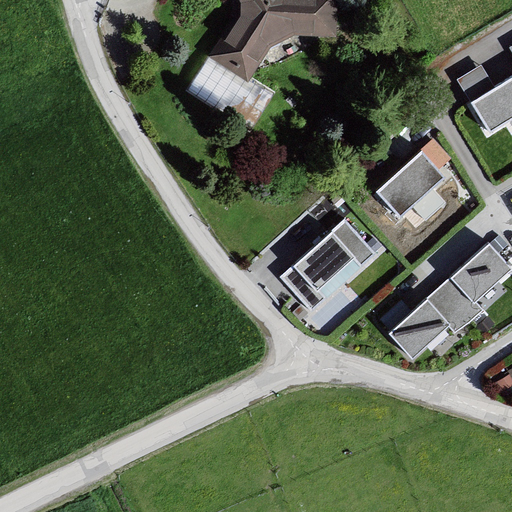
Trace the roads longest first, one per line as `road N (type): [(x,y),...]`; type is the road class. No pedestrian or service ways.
road 1 (residential): [(313,369),(176,208),(102,86),(79,0)]
road 2 (residential): [(313,369),(15,511)]
road 3 (residential): [(434,398),(313,369)]
